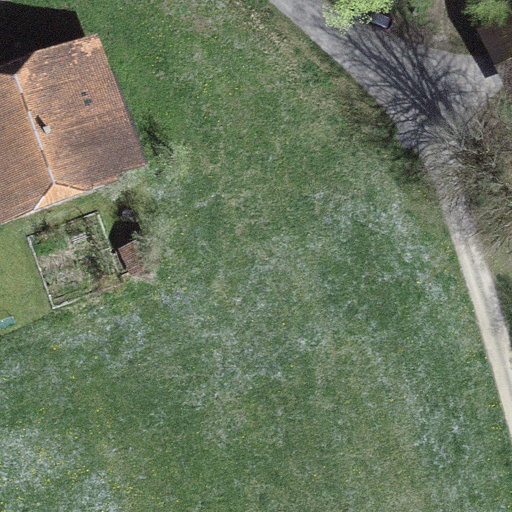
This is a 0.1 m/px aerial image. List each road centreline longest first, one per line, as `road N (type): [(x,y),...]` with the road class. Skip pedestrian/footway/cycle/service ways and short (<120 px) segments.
road 1 (track): [(511,370),(425,87)]
road 2 (unclassified): [(297,0),(348,46),(406,82),(447,84),(492,70)]
